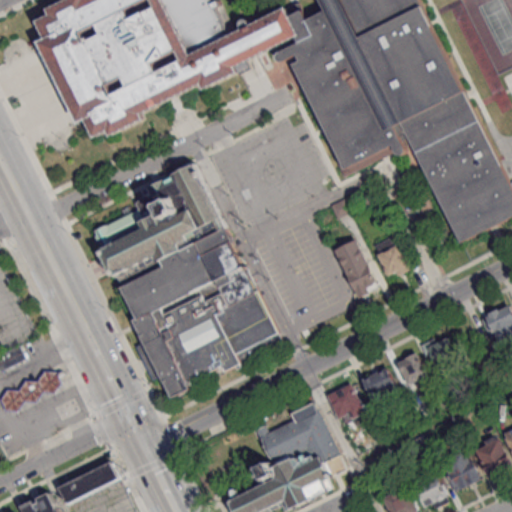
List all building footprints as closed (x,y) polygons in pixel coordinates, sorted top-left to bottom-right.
[(304,37),(299,39),(238,69),(241,75),(208,92),(205,86),(143,116),(146,122),(114,138),(111,132),(97,139),(90,123),(82,127),(42,44),(49,41),(40,23),(53,17),(50,11),(72,0),(215,0),(234,37),(244,32),(243,29),(244,27),(246,25),(249,24),(251,25),(252,28),(290,9),(296,20),(304,37)] [(296,20),(306,15),(310,24),(329,14),(322,0),(420,0),(511,184),(511,221),(463,246),(405,129),(398,132),(409,153),(409,157),(407,160),(403,161),(400,158),(398,153),(349,176),(297,68),(303,66),(301,59),(287,66),(283,66),(280,63),(281,59),(284,57),(303,47),(299,39),(304,37),(296,20)] [(165,260),(162,254),(114,276),(111,270),(114,269),(106,255),(103,256),(100,251),(103,249),(103,245),(102,242),(99,240),(96,236),(97,232),(96,230),(107,224),(108,226),(125,217),(121,210),(138,200),(140,197),(145,195),(149,196),(145,189),(149,186),(148,184),(162,177),(163,179),(171,175),(170,172),(196,160),(224,217),(229,225),(226,227),(220,230),(216,223),(197,231),(199,235),(180,243),(184,250),(165,260)] [(358,192),(365,206),(376,200),(369,187),(358,192)] [(331,205),(337,217),(350,211),(344,199),(331,205)] [(165,260),(169,266),(127,287),(142,318),(137,320),(174,396),(191,388),(188,383),(223,366),(227,370),(238,364),(240,368),(244,367),(241,361),(280,343),(258,295),(255,296),(228,240),(232,238),(228,230),(184,250),(165,260)] [(387,276),(375,250),(379,248),(377,244),(392,236),(396,244),(400,243),(413,269),(399,275),(397,271),(387,276)] [(336,249),(361,297),(371,292),(368,287),(380,281),(357,238),(336,249)] [(486,316),(488,315),(487,312),(498,307),(499,309),(510,303),(511,307),(511,344),(501,349),(486,316)] [(430,353),(426,355),(420,343),(434,335),(436,339),(449,333),(465,365),(454,371),(450,364),(438,370),(430,353)] [(0,359),(0,367),(3,373),(28,361),(22,348),(0,359)] [(396,363),(418,351),(434,379),(426,383),(423,379),(409,386),(396,363)] [(362,377),(387,364),(404,394),(392,401),(388,394),(374,401),(362,377)] [(2,402),(9,393),(21,393),(28,384),(40,384),(47,375),(58,375),(64,387),(57,395),(45,396),(38,405),(27,404),(20,414),(8,413),(2,402)] [(326,394),(352,381),(368,411),(355,418),(351,412),(339,418),(326,394)] [(326,463),(342,455),(315,402),(289,415),(292,421),(271,432),(267,423),(257,429),(273,462),(277,468),(298,457),(297,454),(306,449),(313,462),(323,457),(326,463)] [(478,448),(485,444),(483,440),(494,434),(497,439),(500,437),(511,458),(511,463),(506,467),(509,471),(494,479),(478,448)] [(440,457),(454,485),(458,482),(463,488),(479,479),(475,472),(480,470),(467,443),(440,457)] [(238,511),(230,494),(231,490),(235,488),(240,490),(242,496),(269,483),(261,468),(273,462),(277,468),(298,457),(303,467),(313,462),(323,457),(326,463),(333,478),(326,482),(329,490),(294,508),(290,500),(264,511),(238,511)] [(413,476),(426,507),(432,502),(436,508),(449,502),(435,467),(430,460),(423,463),(426,471),(413,476)] [(62,489),(70,506),(122,481),(113,465),(62,489)] [(390,511),(381,496),(391,491),(388,486),(402,478),(421,511),(390,511)] [(24,509),(25,511),(59,511),(51,495),(40,501),(42,504),(36,507),(35,503),(24,509)]
